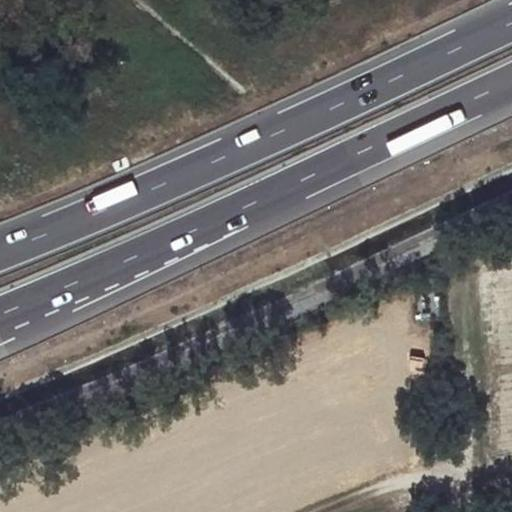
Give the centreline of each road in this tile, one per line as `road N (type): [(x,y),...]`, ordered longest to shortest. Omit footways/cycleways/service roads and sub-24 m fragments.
road 1 (trunk): [(0,313),(511,81)]
road 2 (trunk): [(511,23),(0,251)]
road 3 (track): [(470,511),(466,271)]
